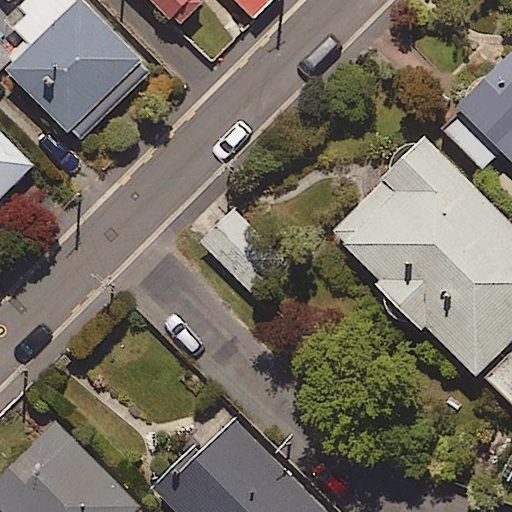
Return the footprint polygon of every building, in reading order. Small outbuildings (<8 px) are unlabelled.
[(0,0),(0,13),(14,0),(0,0)] [(5,74),(77,146),(149,74),(74,0),(35,0),(24,11),(29,16),(13,32),(30,49),(5,74)] [(147,0),(181,34),(210,6),(203,0),(147,0)] [(278,0),(231,0),(254,23),(278,0)] [(511,63),(444,132),(485,173),(502,155),(511,165),(511,63)] [(0,206),(34,169),(0,138),(0,206)] [(511,226),(427,143),(332,241),(380,288),(375,294),(424,342),(430,336),(509,413),(511,410),(511,226)] [(130,317),(107,295),(61,344),(83,366),(130,317)] [(143,511),(60,428),(0,487),(0,511),(143,511)] [(196,453),(155,493),(173,511),(318,511),(237,428),(203,460),(196,453)]
